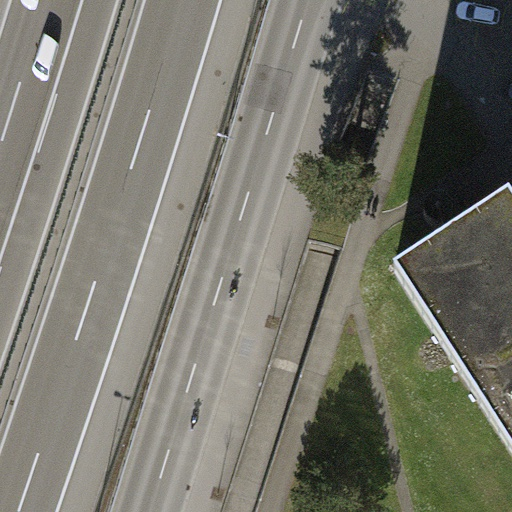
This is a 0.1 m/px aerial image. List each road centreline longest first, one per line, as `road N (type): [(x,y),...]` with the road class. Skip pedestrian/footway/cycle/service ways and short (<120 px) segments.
road 1 (motorway): [(21,511),(185,0)]
road 2 (secondary): [(144,511),(306,0)]
road 3 (motorway): [(48,0),(0,156)]
